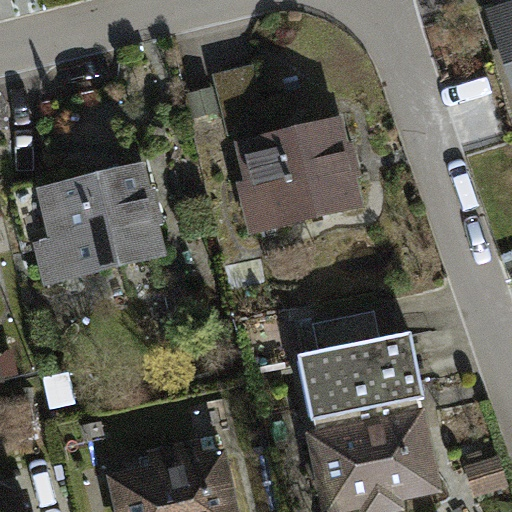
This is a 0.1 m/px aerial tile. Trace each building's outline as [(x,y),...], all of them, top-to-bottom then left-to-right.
[(511,0),(492,0),(511,58),(511,0)] [(230,136),(268,127),(254,70),(216,79),(230,136)] [(338,121),(243,145),(253,183),(246,185),(258,232),(359,207),(338,121)] [(155,173),(50,194),(69,285),(174,264),(155,173)] [(319,354),(300,358),(313,421),(348,414),(397,404),(425,399),(412,335),(381,341),(375,312),(313,324),(319,354)] [(351,429),(312,436),(327,511),(332,511),(365,505),(366,511),(380,511),(401,508),(399,498),(438,491),(422,414),(400,418),(397,404),(348,414),(351,429)] [(142,473),(113,480),(120,511),(235,511),(222,455),(201,460),(198,445),(139,459),(142,473)] [(0,511),(26,511),(23,501),(1,507),(0,501),(0,511)]
